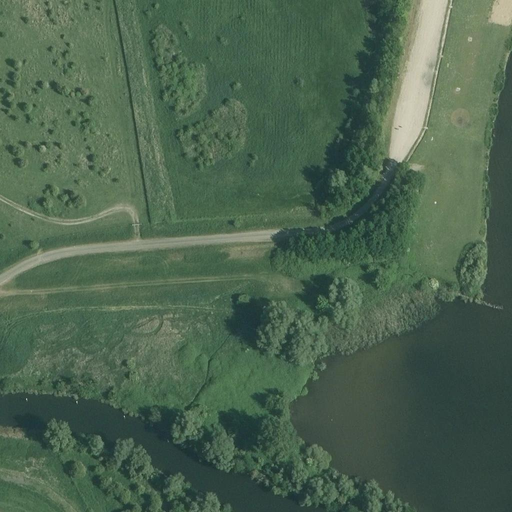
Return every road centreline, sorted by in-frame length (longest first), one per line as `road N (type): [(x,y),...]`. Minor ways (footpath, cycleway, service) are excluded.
road 1 (unclassified): [(0,280),(63,251),(330,229),(380,190)]
road 2 (track): [(0,294),(260,279)]
road 3 (track): [(380,190),(395,161),(437,0)]
road 4 (track): [(140,245),(134,214),(56,224),(0,197)]
road 5 (unknown): [(260,279),(395,255)]
